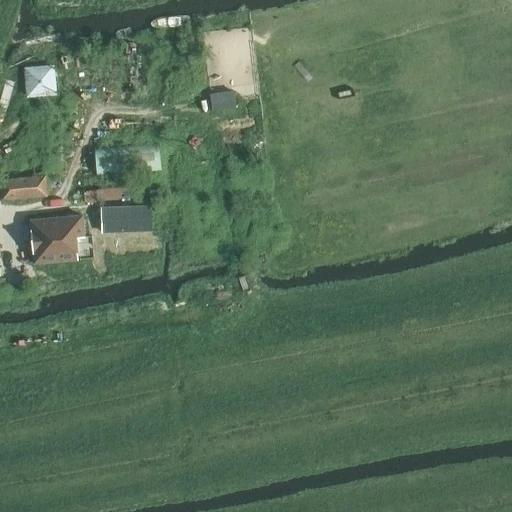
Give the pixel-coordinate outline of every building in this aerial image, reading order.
[(55,67),(24,70),(27,95),(57,91),(55,67)] [(235,92),(209,95),(211,111),(236,108),(235,92)] [(158,140),(94,147),(97,177),(161,171),(158,140)] [(44,176),(1,180),(3,200),(45,196),(44,176)] [(122,178),(83,182),(85,202),(124,198),(122,178)] [(151,206),(102,209),(103,232),(152,230),(151,206)] [(83,216),(30,221),(34,264),(78,260),(76,238),(85,237),(83,216)]
